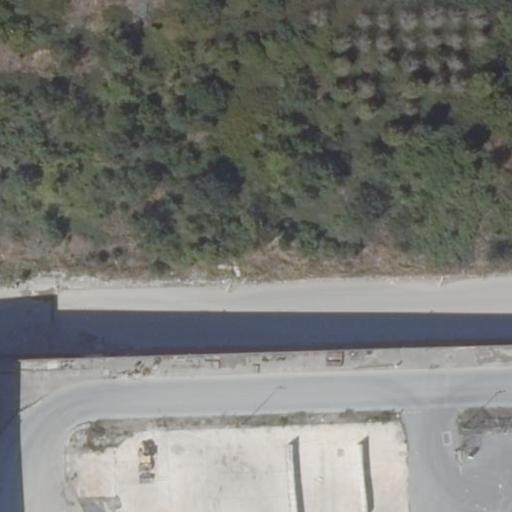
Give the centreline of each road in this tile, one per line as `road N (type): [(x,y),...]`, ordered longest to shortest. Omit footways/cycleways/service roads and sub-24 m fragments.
road 1 (track): [(511,398),(66,418),(11,461),(11,511)]
road 2 (track): [(0,330),(511,324)]
